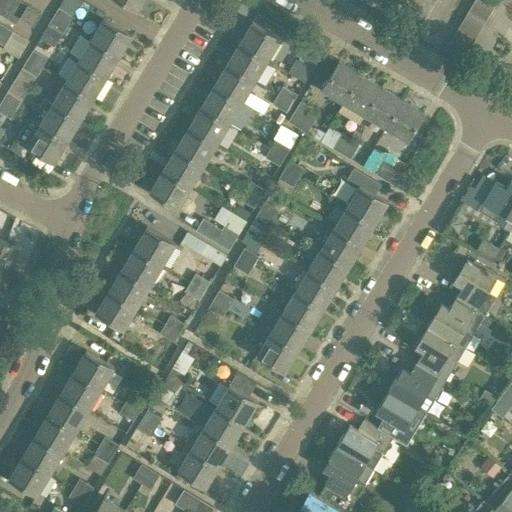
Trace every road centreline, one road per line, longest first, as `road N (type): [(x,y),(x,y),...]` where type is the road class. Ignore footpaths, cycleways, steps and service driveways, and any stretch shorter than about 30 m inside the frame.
road 1 (residential): [(251,511),(485,115)]
road 2 (residential): [(74,217),(200,0)]
road 3 (residential): [(293,0),(485,115)]
road 4 (residential): [(0,423),(46,328),(74,217)]
